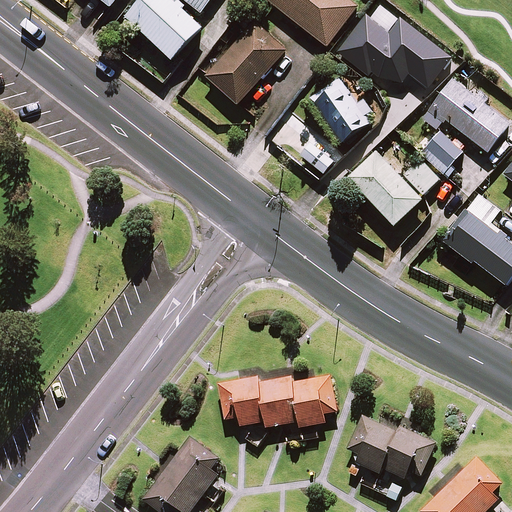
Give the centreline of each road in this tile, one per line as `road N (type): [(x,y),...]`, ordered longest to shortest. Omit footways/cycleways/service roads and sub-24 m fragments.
road 1 (residential): [(32,509),(252,219)]
road 2 (tertiary): [(0,21),(252,219)]
road 3 (tertiary): [(252,219),(398,321),(511,380)]
